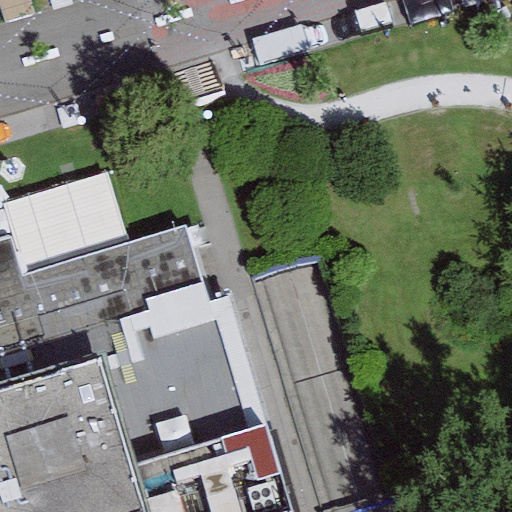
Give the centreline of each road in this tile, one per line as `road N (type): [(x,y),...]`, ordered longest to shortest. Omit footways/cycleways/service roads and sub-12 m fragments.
road 1 (residential): [(360,511),(261,183)]
road 2 (residential): [(249,0),(0,71)]
